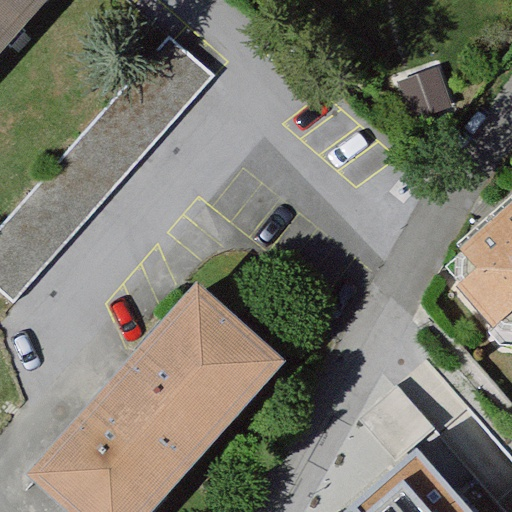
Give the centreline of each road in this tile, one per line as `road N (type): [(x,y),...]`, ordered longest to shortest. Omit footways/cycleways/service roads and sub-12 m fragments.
road 1 (residential): [(511,126),(429,234),(274,511)]
road 2 (residential): [(177,0),(392,198)]
